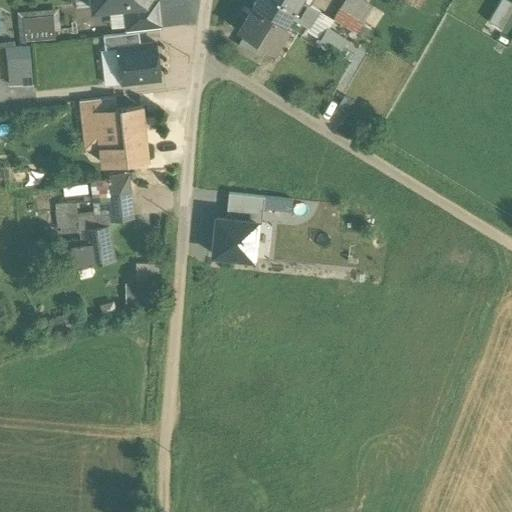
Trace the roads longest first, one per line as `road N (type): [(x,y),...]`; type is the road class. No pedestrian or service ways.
road 1 (track): [(205,64),(511,252)]
road 2 (residential): [(213,0),(179,304)]
road 3 (track): [(162,511),(179,304)]
road 4 (track): [(166,438),(0,424)]
